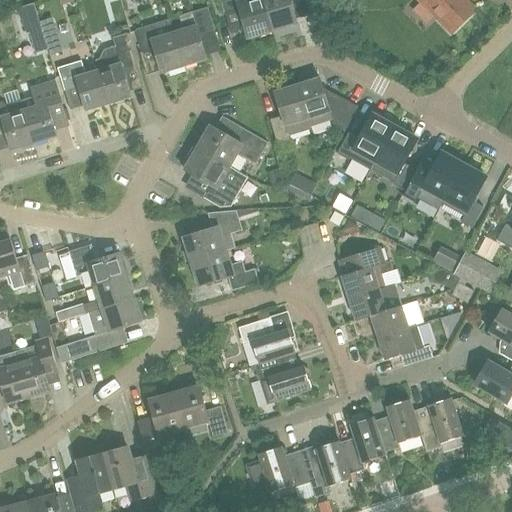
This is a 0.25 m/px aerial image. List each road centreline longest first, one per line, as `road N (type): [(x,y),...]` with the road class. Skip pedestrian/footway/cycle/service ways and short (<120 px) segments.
road 1 (residential): [(132,228),(185,101),(203,86),(307,55),(434,113)]
road 2 (residential): [(342,399),(305,289),(170,335)]
road 3 (residential): [(0,468),(43,448),(170,335)]
road 4 (residential): [(342,399),(458,358),(477,331)]
road 5 (residential): [(0,209),(132,228)]
